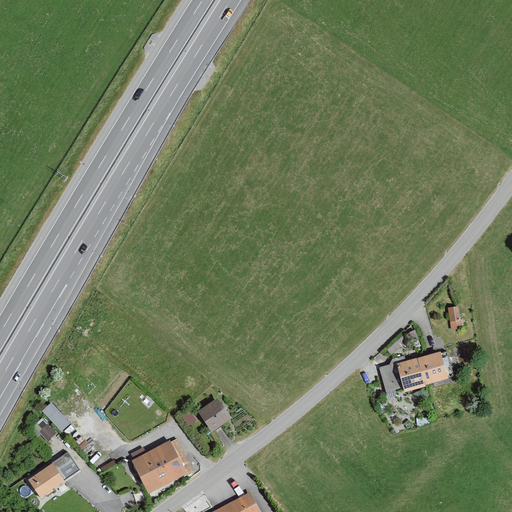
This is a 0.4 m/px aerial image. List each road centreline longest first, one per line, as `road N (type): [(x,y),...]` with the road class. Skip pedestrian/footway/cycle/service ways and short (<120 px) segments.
road 1 (residential): [(161,511),(377,338),(511,179)]
road 2 (motorway): [(0,379),(229,0)]
road 3 (motorway): [(202,0),(0,332)]
road 4 (motorway): [(186,0),(0,307)]
